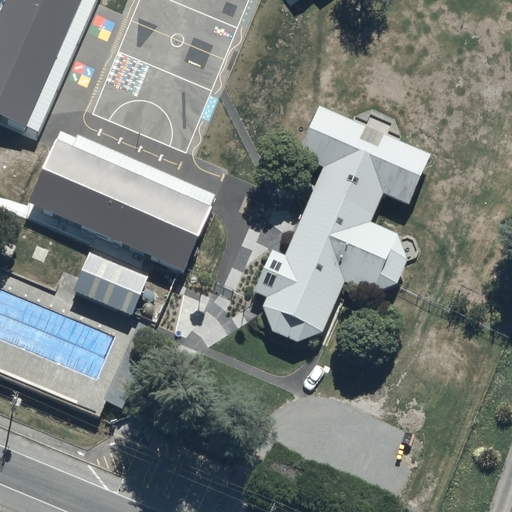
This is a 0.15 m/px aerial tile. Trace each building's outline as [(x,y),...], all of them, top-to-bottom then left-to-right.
[(0,0),(0,96),(17,104),(59,0),(0,0)] [(127,0),(78,0),(73,13),(106,28),(113,11),(122,14),(127,0)] [(300,0),(274,0),(207,160),(258,182),(330,13),(300,0)] [(319,163),(261,305),(271,330),(294,341),(320,330),(341,279),(370,292),(395,280),(406,258),(402,232),(365,215),(379,186),(407,199),(428,154),(319,104),(297,153),(319,163)] [(212,288),(238,229),(37,140),(11,199),(212,288)] [(147,278),(90,252),(72,289),(129,315),(147,278)] [(102,401),(119,409),(154,335),(136,327),(102,401)]
